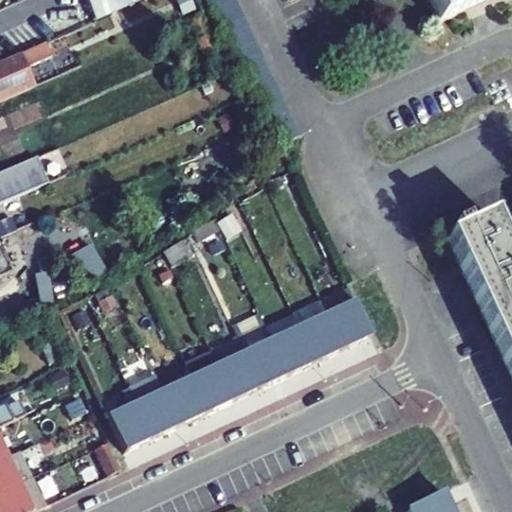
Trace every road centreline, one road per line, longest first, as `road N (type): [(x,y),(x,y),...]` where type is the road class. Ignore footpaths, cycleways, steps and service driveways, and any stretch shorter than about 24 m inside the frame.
road 1 (residential): [(116,511),(439,359)]
road 2 (residential): [(252,0),(351,215)]
road 3 (residential): [(368,207),(439,359)]
road 4 (residential): [(439,359),(510,511)]
road 5 (residential): [(511,139),(368,207)]
